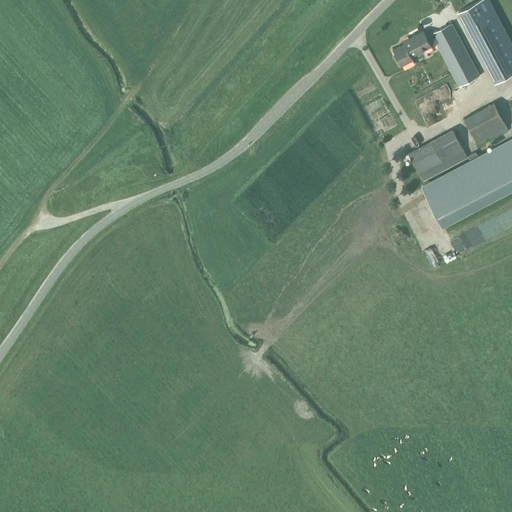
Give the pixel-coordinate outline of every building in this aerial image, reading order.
[(481,0),(459,12),(466,26),(494,11),(488,0),(481,0)] [(477,26),(482,33),(493,26),(489,19),(477,26)] [(432,36),(428,38),(424,30),(403,42),(404,44),(393,50),(402,66),(413,60),(412,57),(432,46),(431,44),(436,42),(459,87),(480,76),(452,23),(431,34),(432,36)] [(511,60),(498,29),(479,37),(493,68),(511,60)] [(428,123),(439,117),(433,103),(421,109),(428,123)] [(464,150),(453,129),(438,137),(449,158),(464,150)] [(511,140),(423,188),(442,223),(511,186),(511,140)] [(415,149),(408,153),(412,160),(419,156),(415,149)] [(423,253),(431,268),(446,259),(437,244),(423,253)] [(26,390),(35,399),(39,395),(31,386),(26,390)]
